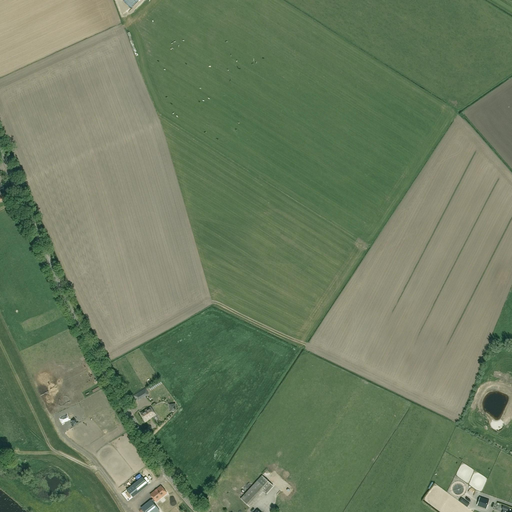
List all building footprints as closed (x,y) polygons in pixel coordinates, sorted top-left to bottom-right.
[(174,401),(168,404),(171,412),(177,410),(174,401)] [(156,415),(151,407),(141,413),(145,421),(156,415)] [(271,484),(262,476),(254,484),(263,492),(271,484)] [(142,477),(127,490),(132,497),(148,484),(142,477)] [(254,484),(241,499),(249,507),(263,492),(254,484)] [(463,494),(462,485),(453,486),(453,495),(463,494)] [(156,501),(167,493),(161,486),(151,494),(156,501)] [(489,501),(480,497),(477,505),(486,509),(489,501)] [(153,503),(155,501),(153,499),(151,500),(141,508),(144,511),(157,511),(159,511),(153,503)]
